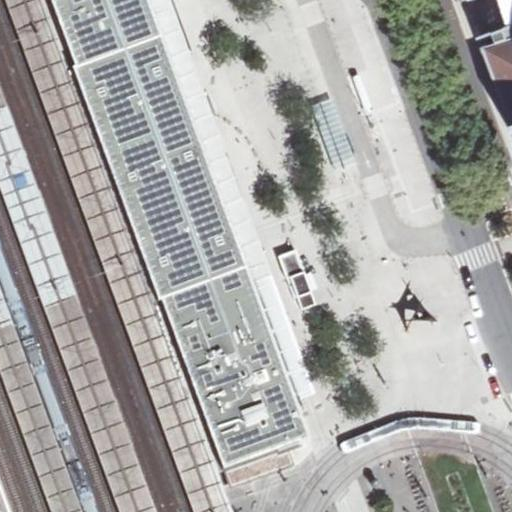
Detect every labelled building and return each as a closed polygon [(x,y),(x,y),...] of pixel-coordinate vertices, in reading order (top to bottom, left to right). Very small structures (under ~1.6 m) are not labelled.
[(8,0),(135,341),(197,511),(237,511),(229,473),(198,388),(187,392),(157,307),(146,277),(141,265),(126,223),(122,212),(103,160),(99,150),(93,133),(73,76),(50,12),(45,0),(8,0)] [(198,388),(229,473),(255,464),(279,455),(280,457),(309,447),(305,437),(304,432),(302,429),(300,423),(293,403),(285,380),(284,376),(277,359),(247,275),(236,244),(225,213),(217,191),(185,107),(184,102),(179,88),(174,76),(170,64),(162,43),(146,0),(45,0),(50,12),(73,76),(93,133),(99,150),(103,160),(122,212),(126,223),(141,265),(146,277),(157,307),(187,392),(198,388)] [(146,0),(162,43),(174,76),(179,88),(184,102),(185,107),(217,191),(225,213),(236,244),(247,275),(277,359),(284,376),(285,380),(293,403),(316,395),(290,325),(257,235),(196,69),(170,0),(146,0)] [(511,23),(482,35),(482,37),(498,31),(500,37),(511,33),(511,23)] [(511,33),(500,37),(502,41),(488,46),(499,76),(511,110),(511,33)] [(442,40),(434,43),(442,64),(449,61),(442,40)] [(360,77),(353,80),(365,115),(372,113),(360,77)] [(153,511),(0,97),(0,175),(123,511),(153,511)] [(332,100),(314,106),(337,173),(356,166),(332,100)] [(297,252),(280,258),(287,280),(291,279),(303,311),(304,311),(306,316),(318,312),(316,306),(297,252)] [(0,371),(51,511),(79,511),(24,361),(0,296),(0,371)]
